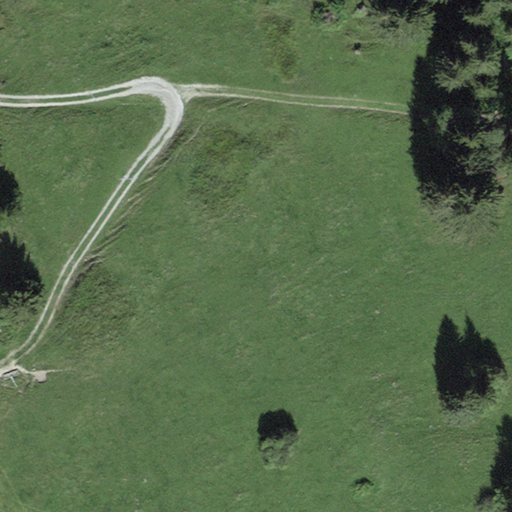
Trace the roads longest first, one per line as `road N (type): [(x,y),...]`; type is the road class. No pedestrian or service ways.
road 1 (track): [(0,368),(31,337),(88,235),(159,137),(162,119),(148,94),(28,106),(0,99)]
road 2 (track): [(148,94),(378,110),(511,129)]
